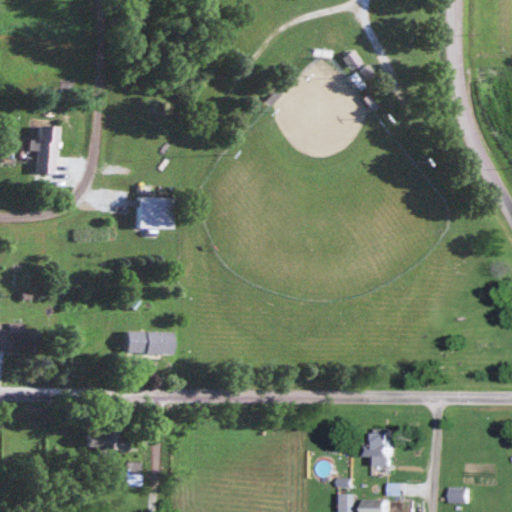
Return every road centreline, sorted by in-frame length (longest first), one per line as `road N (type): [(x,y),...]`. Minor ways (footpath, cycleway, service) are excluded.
road 1 (residential): [(511,384),(0,385)]
road 2 (residential): [(0,206),(45,204),(80,180),(90,148),(92,0)]
road 3 (residential): [(511,210),(459,106),(452,0)]
road 4 (residential): [(430,511),(432,385)]
road 5 (residential): [(151,385),(150,511)]
